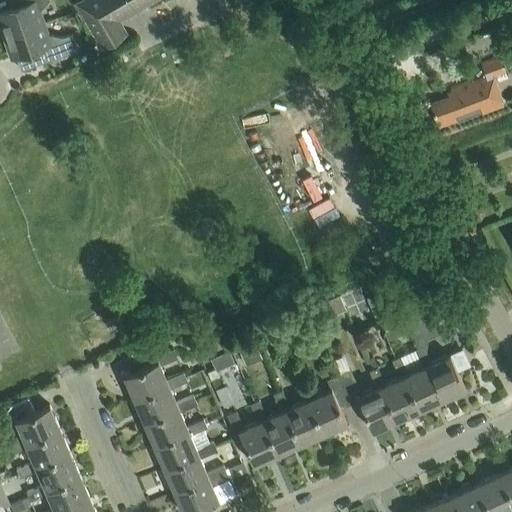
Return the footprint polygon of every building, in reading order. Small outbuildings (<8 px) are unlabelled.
[(0,13),(0,24),(4,36),(43,23),(39,11),(49,0),(17,0),(20,6),(0,13)] [(84,0),(76,4),(102,48),(127,34),(119,21),(142,8),(155,0),(84,0)] [(43,23),(4,36),(12,59),(35,51),(40,64),(63,56),(68,54),(77,51),(72,36),(63,39),(63,37),(47,34),(43,23)] [(492,30),(499,49),(511,44),(511,32),(509,24),(492,30)] [(137,42),(123,48),(125,55),(140,50),(137,42)] [(74,59),(78,67),(102,57),(97,44),(84,50),(86,54),(74,59)] [(121,85),(92,99),(124,166),(152,161),(160,180),(165,208),(142,219),(175,288),(207,283),(194,211),(262,179),(269,218),(253,225),(273,266),(317,245),(314,224),(331,215),(302,153),(275,158),(259,126),(184,161),(160,110),(227,78),(243,111),(300,84),(281,44),(229,69),(221,51),(189,57),(188,55),(131,82),(137,118),(121,85)] [(123,54),(111,65),(120,74),(132,63),(123,54)] [(438,126),(480,110),(481,113),(503,104),(492,76),(506,70),(501,56),(481,63),(486,77),(471,82),(470,81),(450,88),(453,95),(430,104),(438,126)] [(340,296),(327,302),(333,316),(346,310),(340,296)] [(460,349),(448,355),(448,353),(427,362),(423,353),(427,351),(427,338),(442,332),(430,304),(402,316),(408,331),(410,330),(417,346),(411,349),(418,366),(423,364),(439,398),(463,387),(455,369),(466,363),(460,349)] [(408,331),(402,316),(382,324),(388,339),(408,331)] [(128,345),(134,359),(157,350),(151,335),(128,345)] [(253,339),(237,346),(243,357),(258,350),(253,339)] [(164,383),(162,379),(156,364),(173,357),(169,348),(153,356),(154,359),(120,374),(130,398),(164,383)] [(416,408),(439,398),(423,364),(418,366),(406,371),(399,355),(391,359),(398,375),(400,374),(416,408)] [(377,384),(393,419),(416,408),(400,374),(398,375),(381,383),(373,366),(365,370),(373,386),(377,384)] [(369,429),(393,419),(377,384),(373,386),(357,393),(347,368),(333,374),(346,404),(356,400),(369,429)] [(164,383),(130,398),(141,421),(175,406),(173,402),(166,387),(183,379),(179,371),(162,379),(164,383)] [(324,378),(328,387),(308,396),(301,379),(293,383),(300,399),(304,397),(319,432),(343,421),(337,408),(346,404),(333,374),(324,378)] [(281,407),(297,442),(319,432),(304,397),(300,399),(285,406),(278,389),(270,393),(277,409),(281,407)] [(175,406),(141,421),(150,444),(184,429),(182,425),(176,411),(193,403),(189,395),(173,402),(175,406)] [(46,404),(32,410),(27,397),(5,407),(13,418),(11,419),(20,438),(3,446),(7,454),(24,447),(22,443),(56,428),(46,404)] [(258,418),(274,452),(297,442),(281,407),(277,409),(262,417),(255,400),(247,404),(254,420),(258,418)] [(258,418),(254,420),(239,427),(232,410),(224,414),(232,432),(235,431),(250,463),(274,452),(258,418)] [(184,429),(150,444),(160,467),(194,452),(192,448),(186,434),(203,426),(199,418),(182,425),(184,429)] [(17,477),(34,469),(32,466),(66,451),(56,428),(22,443),(24,447),(30,462),(13,469),(17,477)] [(194,452),(160,467),(170,490),(205,475),(203,471),(196,456),(213,449),(209,441),(192,448),(194,452)] [(66,451),(32,466),(34,469),(40,484),(26,491),(28,496),(30,499),(44,493),(42,489),(76,474),(66,451)] [(242,460),(228,467),(232,476),(246,469),(242,460)] [(220,464),(203,471),(205,475),(170,490),(179,511),(186,511),(215,498),(207,480),(223,473),(220,464)] [(511,465),(497,472),(511,506),(511,465)] [(5,469),(0,471),(0,479),(8,476),(5,469)] [(511,506),(497,472),(474,483),(486,511),(499,511),(511,506)] [(52,511),(86,497),(76,474),(42,489),(44,493),(50,508),(40,511),(52,511)] [(486,511),(474,483),(451,493),(459,511),(486,511)] [(459,511),(451,493),(428,504),(431,511),(459,511)] [(28,496),(22,499),(25,507),(31,501),(30,499),(28,496)] [(92,511),(86,497),(52,511),(92,511)]
